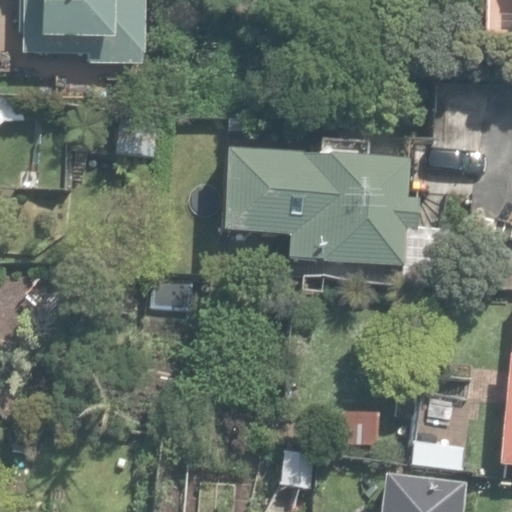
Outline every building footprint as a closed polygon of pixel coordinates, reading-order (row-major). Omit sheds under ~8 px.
[(83,75),(140,76),(142,0),(16,0),(15,61),(84,63),(83,75)] [(286,262),(401,268),(403,231),(415,232),(416,201),(406,201),(408,164),(224,155),(220,235),(287,239),(286,262)] [(511,336),(499,467),(511,468),(511,336)] [(405,467),(474,477),(478,453),(454,449),(461,398),(416,391),(405,467)] [(336,444),(375,445),(376,413),(337,412),(336,444)] [(280,487),(305,492),(311,459),(286,455),(280,487)] [(462,511),(466,485),(383,477),(379,511),(462,511)]
